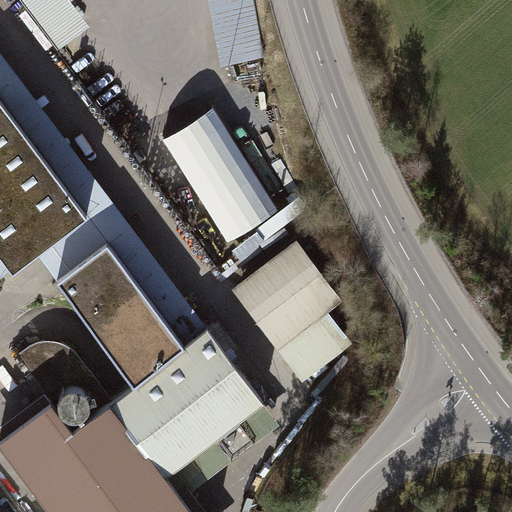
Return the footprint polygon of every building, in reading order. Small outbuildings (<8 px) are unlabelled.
[(21,0),(64,57),(97,33),(80,10),(93,0),(21,0)] [(268,55),(257,0),(212,0),(224,63),(268,55)] [(82,209),(0,99),(0,233),(18,257),(82,209)] [(280,216),(225,108),(171,135),(226,243),(280,216)] [(297,237),(234,287),(305,374),(355,333),(319,288),(331,278),(297,237)] [(255,434),(112,244),(64,280),(133,373),(73,418),(56,395),(4,435),(61,511),(207,511),(187,485),(255,434)] [(31,374),(61,375),(61,342),(32,341),(31,374)]
